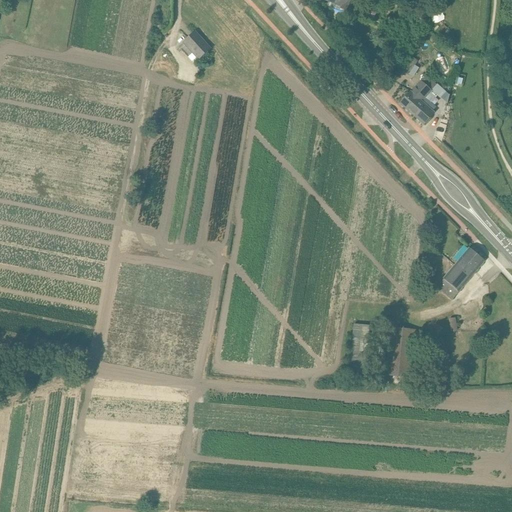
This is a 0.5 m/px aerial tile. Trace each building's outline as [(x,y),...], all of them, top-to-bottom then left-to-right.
[(324,0),(331,3),(330,6),(339,10),(340,9),(352,14),(373,21),(376,11),(356,3),(357,0),(324,0)] [(210,49),(195,33),(184,43),(199,59),(210,49)] [(412,57),(409,61),(416,65),(419,61),(412,57)] [(401,70),(412,78),(418,68),(407,61),(401,70)] [(407,96),(400,103),(412,115),(417,110),(416,109),(423,102),(422,101),(425,98),(431,91),(421,81),(407,96)] [(446,92),(438,84),(437,85),(431,91),(437,97),(438,96),(441,98),(443,95),(449,101),(451,96),(446,92)] [(412,115),(424,125),(434,113),(433,111),(436,108),(425,98),(422,101),(423,102),(416,109),(417,110),(412,115)] [(485,261),(469,248),(437,288),(452,300),(485,261)] [(457,318),(449,319),(451,332),(458,331),(457,318)] [(428,335),(436,340),(443,329),(436,323),(428,335)] [(349,373),(365,375),(370,326),(354,324),(349,373)] [(388,377),(413,379),(417,330),(392,328),(388,377)]
